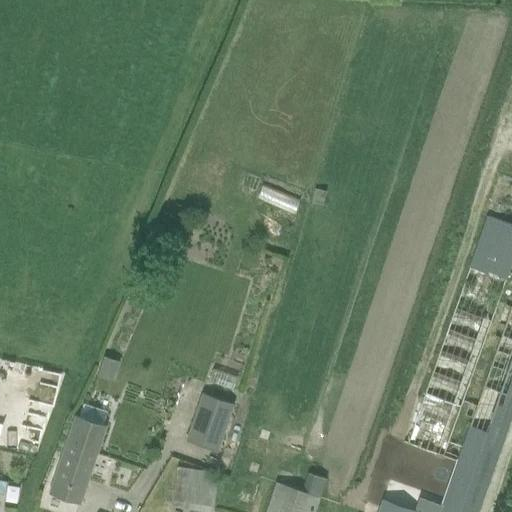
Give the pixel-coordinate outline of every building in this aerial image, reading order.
[(383,500),(379,511),(476,511),(511,409),(511,306),(509,305),(474,406),(467,404),(463,415),(470,417),(460,446),(449,442),(461,407),(507,277),(511,262),(511,226),(486,217),(469,264),(424,393),(407,441),(405,440),(404,442),(442,456),(440,463),(455,469),(441,506),(418,498),(414,511),(383,500)] [(201,393),(184,440),(217,452),(233,404),(201,393)] [(78,416),(75,415),(48,494),(79,504),(106,426),(102,425),(107,411),(82,403),(78,416)] [(176,468),(170,504),(211,511),(217,475),(176,468)] [(301,491),(277,483),(266,511),(314,511),(319,497),(325,479),(307,473),(301,491)]
